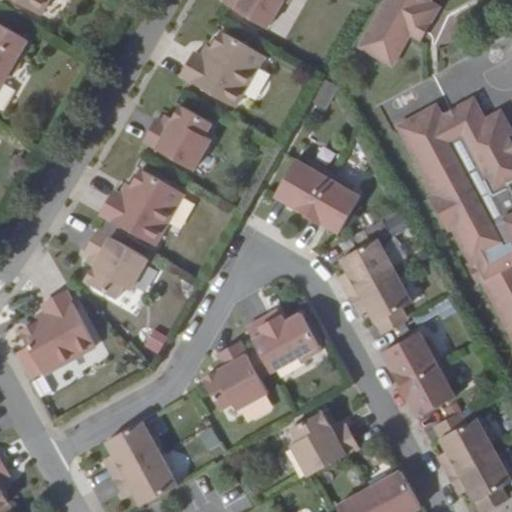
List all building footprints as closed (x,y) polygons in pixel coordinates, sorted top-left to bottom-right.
[(13,0),(40,15),(49,0),(13,0)] [(225,0),(223,3),(268,29),(284,0),(285,0),(290,2),(291,0),(225,0)] [(390,0),(364,47),(395,65),(414,33),(425,40),(443,8),(432,1),(433,0),(390,0)] [(0,90),(8,78),(12,76),(20,64),(18,58),(29,41),(0,24),(0,90)] [(204,58),(195,53),(182,77),(236,108),(265,56),(223,32),(213,48),(210,47),(204,58)] [(196,50),(195,53),(204,58),(210,47),(208,46),(202,54),(196,50)] [(309,103),(327,109),(336,84),(318,78),(309,103)] [(511,181),(496,189),(467,131),(488,120),(476,100),(445,116),(439,106),(401,126),(455,228),(511,333),(511,181)] [(182,105),(174,120),(170,126),(163,122),(157,119),(144,141),(194,171),(212,139),(206,135),(213,123),(182,105)] [(511,127),(504,113),(488,120),(467,131),(496,189),(511,181),(511,127)] [(170,126),(174,120),(166,116),(163,122),(170,126)] [(306,166),(296,160),(276,195),(307,215),(332,173),(309,160),(306,166)] [(101,214),(109,218),(123,226),(156,245),(185,194),(142,169),(132,186),(130,185),(123,195),(115,191),(101,214)] [(307,215),(307,216),(320,224),(323,223),(340,233),(361,197),(352,192),(354,186),(332,173),(307,215)] [(116,188),(115,191),(123,195),(130,185),(127,184),(122,192),(116,188)] [(102,232),(116,240),(123,226),(109,218),(102,232)] [(132,289),(149,259),(116,240),(102,232),(99,230),(86,253),(91,256),(98,260),(95,266),(87,280),(118,298),(125,286),(132,289)] [(351,277),(342,283),(350,296),(396,271),(378,239),(341,259),(348,271),(351,277)] [(87,262),(95,266),(98,260),(91,256),(87,262)] [(348,271),(339,276),(342,283),(351,277),(348,271)] [(396,271),(350,296),(357,310),(366,305),(370,311),(377,324),(403,309),(414,303),(396,271)] [(44,305),(46,311),(48,314),(37,320),(38,322),(21,332),(45,375),(97,346),(67,292),(44,305)] [(366,305),(357,310),(361,316),(370,311),(366,305)] [(410,321),(403,309),(377,324),(383,336),(410,321)] [(279,310),(271,314),(274,320),(282,315),(279,310)] [(48,314),(46,311),(35,317),(37,320),(48,314)] [(271,314),(247,328),(258,348),(272,372),(301,356),(304,360),(322,350),(301,313),(286,322),(282,315),(274,320),(271,314)] [(400,386),(444,362),(431,339),(426,341),(420,332),(383,352),(400,386)] [(261,378),(248,354),(240,342),(218,355),(220,359),(224,367),(218,371),(204,379),(221,410),(234,403),(238,410),(269,393),(261,378)] [(272,372),(258,348),(248,354),(261,378),(272,372)] [(224,367),(220,359),(214,363),(218,371),(224,367)] [(457,385),(444,362),(400,386),(408,400),(410,400),(420,418),(457,398),(451,388),(457,385)] [(309,477),(360,449),(347,425),(341,428),(334,432),(331,426),(323,411),(292,429),(299,441),(291,445),(309,477)] [(441,438),(467,425),(461,412),(434,427),(441,438)] [(450,476),(496,451),(478,418),(467,425),(441,438),(448,452),(451,457),(442,463),(450,476)] [(161,453),(144,421),(106,442),(113,454),(117,460),(108,465),(115,478),(161,453)] [(334,432),(341,428),(338,422),(331,426),(334,432)] [(212,428),(199,432),(206,452),(219,447),(212,428)] [(477,503),(503,489),(511,483),(511,480),(496,451),(450,476),(457,490),(466,485),(470,491),(477,503)] [(439,457),(442,463),(451,457),(448,452),(439,457)] [(178,485),(161,453),(115,478),(122,492),(132,487),(135,493),(142,505),(178,485)] [(117,460),(113,454),(105,459),(108,465),(117,460)] [(0,506),(9,502),(1,488),(0,485),(0,480),(5,477),(10,474),(0,456),(0,506)] [(414,511),(422,508),(401,472),(369,489),(381,511),(414,511)] [(457,490),(461,496),(470,491),(466,485),(457,490)] [(132,487),(122,492),(126,498),(135,493),(132,487)] [(381,511),(369,489),(338,507),(340,511),(381,511)] [(482,511),(488,511),(509,501),(503,489),(477,503),(482,511)] [(0,511),(14,511),(9,502),(0,506),(0,511)]
